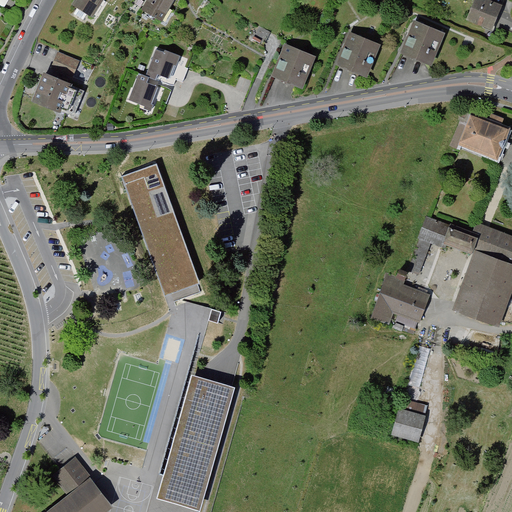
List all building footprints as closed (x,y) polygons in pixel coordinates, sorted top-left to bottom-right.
[(72,0),(79,4),(94,13),(102,0),(72,0)] [(162,16),(171,0),(144,0),(142,5),(162,16)] [(502,6),(487,0),(474,0),(466,21),(492,31),(502,6)] [(433,65),(447,31),(417,19),(403,53),(433,65)] [(369,77),(383,43),(354,31),(340,65),(369,77)] [(304,89),(318,54),(289,43),(275,77),(304,89)] [(74,56),(52,46),(44,62),(67,72),(74,56)] [(148,76),(158,80),(160,74),(172,78),(176,66),(178,67),(182,56),(168,52),(168,53),(158,50),(148,76)] [(40,65),(28,97),(56,108),(68,76),(40,65)] [(150,78),(140,75),(131,100),(148,106),(147,109),(153,111),(161,88),(148,84),(150,78)] [(470,117),(459,149),(498,163),(504,145),(509,131),(501,129),(502,126),(490,121),(489,124),(470,117)] [(123,177),(167,294),(199,282),(156,165),(123,177)] [(443,248),(445,242),(473,252),(452,307),(499,325),(511,291),(511,234),(483,223),(476,221),(473,230),(450,221),(449,225),(427,217),(419,239),(431,243),(443,248)] [(431,243),(419,239),(407,270),(419,275),(431,243)] [(407,272),(399,270),(396,276),(405,279),(407,272)] [(372,318),(387,323),(391,313),(420,323),(430,294),(401,284),(402,280),(386,275),(372,318)] [(221,311),(212,308),(208,320),(218,323),(221,311)] [(418,345),(406,388),(419,391),(431,349),(418,345)] [(200,375),(191,373),(158,498),(200,511),(235,385),(233,385),(200,375)] [(424,414),(399,409),(392,435),(418,441),(424,414)] [(101,511),(110,505),(90,479),(92,478),(74,456),(50,475),(65,493),(41,511),(101,511)]
